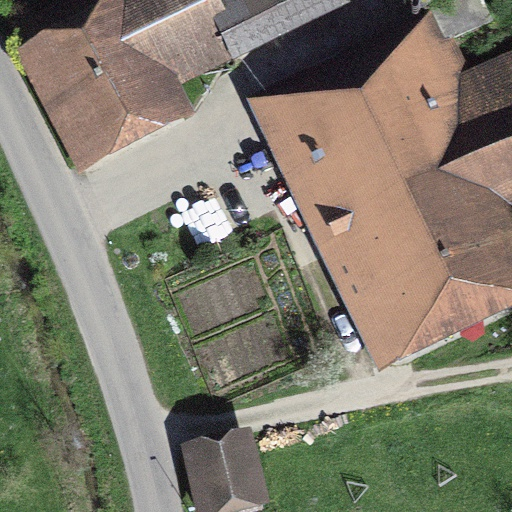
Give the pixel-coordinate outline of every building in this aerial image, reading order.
[(105,0),(82,0),(28,29),(89,147),(162,108),(105,0)] [(129,0),(169,77),(227,47),(224,42),(306,0),(129,0)] [(439,45),(490,21),(480,0),(453,0),(425,14),(439,45)] [(288,116),(395,338),(511,282),(511,254),(511,255),(412,58),(288,116)] [(511,67),(469,88),(474,99),(467,102),(511,196),(511,67)] [(189,454),(202,511),(206,511),(260,499),(247,440),(189,454)]
